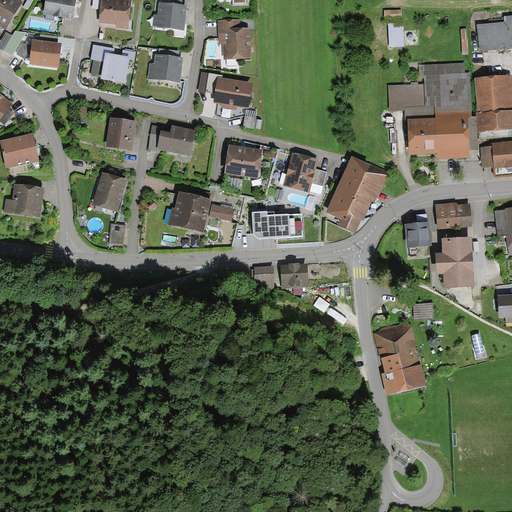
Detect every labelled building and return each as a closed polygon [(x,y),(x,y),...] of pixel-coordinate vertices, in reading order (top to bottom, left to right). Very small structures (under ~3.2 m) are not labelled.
[(23,2),(20,0),(8,0),(4,8),(0,5),(0,26),(6,30),(23,2)] [(33,0),(26,0),(23,7),(28,10),(33,0)] [(45,0),(43,14),(73,19),(73,17),(76,0),(45,0)] [(101,0),(92,0),(92,9),(100,10),(101,0)] [(127,0),(101,0),(100,10),(99,22),(117,24),(116,28),(128,29),(132,0),(127,0)] [(187,5),(159,2),(158,15),(157,26),(156,27),(184,30),(187,5)] [(399,9),(385,9),(385,18),(399,18),(399,9)] [(504,22),(476,24),(479,51),(511,48),(511,15),(504,16),(504,22)] [(240,20),(218,20),(218,44),(223,43),(224,59),(251,58),(251,27),(240,27),(240,20)] [(400,22),(388,23),(389,47),(401,46),(400,22)] [(26,33),(15,31),(12,36),(3,51),(12,56),(14,53),(20,43),(26,33)] [(12,36),(6,32),(1,41),(0,42),(0,49),(3,51),(12,36)] [(62,43),(32,40),(32,45),(30,58),(29,64),(59,68),(62,43)] [(20,43),(14,53),(25,59),(30,58),(32,45),(20,43)] [(111,53),(95,50),(93,63),(103,64),(100,78),(122,82),(126,58),(111,56),(111,53)] [(180,59),(154,55),(150,77),(176,82),(180,59)] [(408,120),(409,154),(437,153),(437,159),(470,158),(470,150),(468,116),(473,116),(471,72),(466,73),(466,64),(424,65),(425,84),(388,85),(389,111),(404,111),(405,121),(408,120)] [(218,77),(222,77),(223,75),(201,72),(198,92),(205,93),(206,92),(215,93),(218,77)] [(511,75),(475,77),(477,112),(476,112),(476,116),(477,132),(511,129),(511,75)] [(222,77),(218,77),(215,93),(213,103),(221,105),(221,107),(237,110),(237,107),(248,108),(252,82),(222,77)] [(13,104),(0,92),(0,120),(9,109),(13,104)] [(88,107),(80,105),(78,112),(86,115),(88,107)] [(14,113),(9,109),(0,120),(0,121),(4,125),(14,113)] [(247,109),(245,115),(255,118),(257,112),(247,109)] [(255,118),(245,115),(243,127),(254,129),(257,118),(255,118)] [(473,116),(468,116),(470,150),(478,150),(477,132),(476,116),(473,116)] [(136,121),(110,117),(106,147),(132,150),(136,121)] [(157,149),(161,130),(162,127),(152,125),(148,149),(156,150),(157,149)] [(196,130),(172,125),(170,132),(161,130),(157,149),(190,156),(196,130)] [(33,133),(0,140),(0,141),(6,168),(39,161),(33,133)] [(511,140),(492,143),(492,146),(494,167),(494,169),(511,167),(511,140)] [(263,149),(229,145),(225,174),(258,178),(263,149)] [(494,167),(492,146),(480,147),(482,168),(494,167)] [(318,160),(292,153),(283,186),(310,193),(312,183),(316,169),(318,160)] [(388,174),(351,157),(326,212),(340,219),(337,225),(354,233),(360,219),(364,220),(373,201),(375,202),(388,174)] [(327,172),(316,169),(312,183),(323,186),(327,172)] [(127,180),(102,173),(93,205),(117,212),(127,180)] [(243,180),(225,177),(224,186),(242,188),(243,180)] [(44,188),(14,184),(12,200),(5,199),(4,213),(41,217),(44,188)] [(211,199),(179,191),(175,208),(172,208),(168,224),(203,233),(211,199)] [(157,206),(152,201),(147,205),(152,211),(157,206)] [(457,202),(435,204),(437,229),(473,227),(471,203),(458,204),(457,202)] [(221,206),(212,204),(209,216),(232,221),(235,210),(233,209),(221,206)] [(511,207),(505,208),(505,209),(495,211),(498,237),(506,236),(509,256),(511,255),(511,207)] [(267,211),(252,212),(253,235),(259,239),(303,237),(302,214),(289,215),(289,214),(274,214),(274,212),(267,212),(267,211)] [(430,222),(405,224),(407,248),(432,245),(430,222)] [(125,226),(111,224),(109,243),(123,245),(125,226)] [(472,237),(442,238),(442,253),(435,253),(436,274),(443,273),(444,288),(474,287),(472,237)] [(272,266),(252,268),(254,285),(273,283),(272,266)] [(306,267),(283,269),(284,287),(307,285),(306,267)] [(511,294),(498,295),(499,318),(511,317),(511,294)] [(433,303),(413,304),(414,320),(434,319),(433,303)] [(411,322),(373,331),(380,360),(382,359),(385,372),(381,373),(386,395),(427,385),(411,322)] [(480,334),(472,336),(477,358),(486,356),(480,334)] [(396,461),(404,467),(410,459),(401,453),(396,461)]
